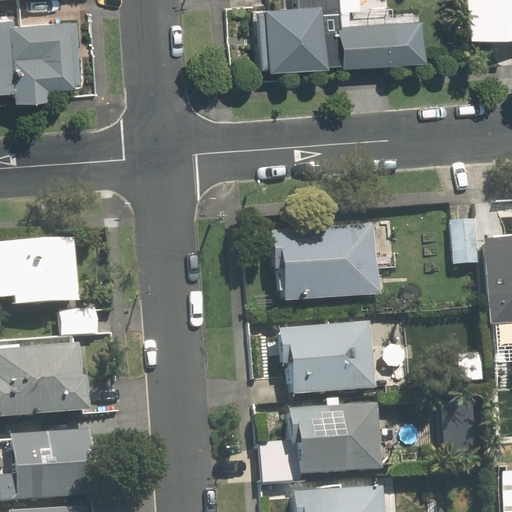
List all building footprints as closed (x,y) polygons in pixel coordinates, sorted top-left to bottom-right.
[(265,67),(422,57),(419,17),(338,22),(336,0),(293,0),(293,5),(262,7),(265,67)] [(511,0),(463,0),(465,35),(511,31),(511,0)] [(0,91),(10,91),(11,99),(47,96),(46,88),(72,86),(67,19),(8,23),(8,20),(0,20),(0,91)] [(476,263),(473,219),(448,221),(451,264),(476,263)] [(280,302),(377,295),(372,223),(268,230),(270,270),(278,269),(280,302)] [(495,323),(498,356),(511,354),(511,236),(478,239),(484,324),(495,323)] [(75,299),(71,237),(0,242),(0,295),(9,295),(10,304),(75,299)] [(94,307),(57,309),(58,334),(96,331),(94,307)] [(370,390),(366,321),(277,326),(280,365),(285,365),(287,395),(370,390)] [(78,384),(75,342),(0,347),(0,416),(80,411),(78,384)] [(479,353),(452,355),(454,380),(481,378),(479,353)] [(78,384),(80,411),(114,409),(112,381),(78,384)] [(296,474),(379,469),(375,403),(285,409),(288,446),(294,445),(296,474)] [(0,499),(92,493),(87,427),(7,433),(10,472),(0,473),(0,499)] [(500,511),(511,511),(511,469),(499,470),(500,511)] [(380,511),(379,484),(289,490),(290,511),(380,511)] [(122,511),(121,493),(88,496),(89,511),(122,511)]
